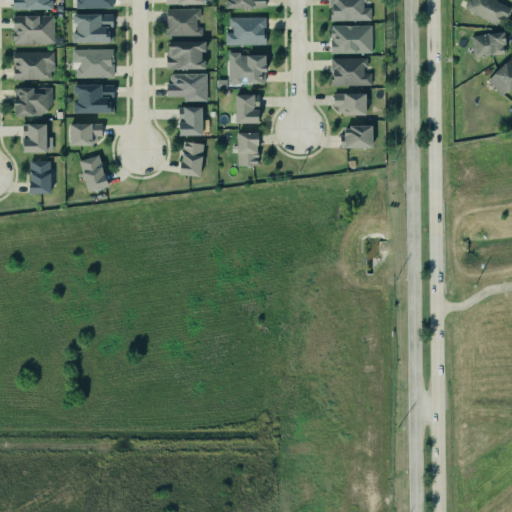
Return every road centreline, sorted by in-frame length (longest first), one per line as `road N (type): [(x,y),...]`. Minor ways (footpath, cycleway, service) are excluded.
road 1 (secondary): [(446,511),(436,0)]
road 2 (secondary): [(412,0),(418,511)]
road 3 (residential): [(138,0),(138,151)]
road 4 (residential): [(296,0),(297,131)]
